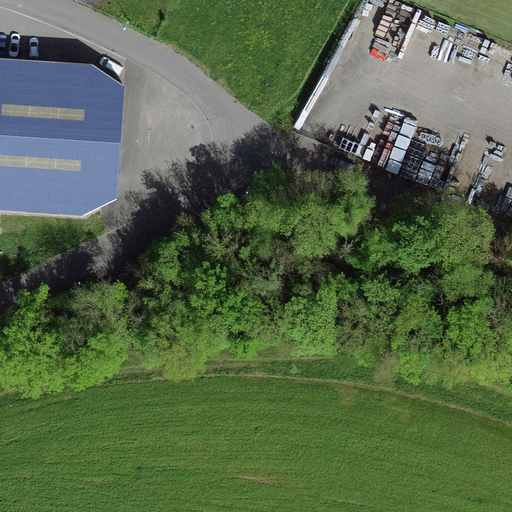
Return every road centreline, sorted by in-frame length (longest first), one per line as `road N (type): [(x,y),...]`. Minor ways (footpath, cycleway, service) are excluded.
road 1 (residential): [(0,312),(194,218),(220,202),(266,149)]
road 2 (residential): [(18,0),(136,49),(266,149)]
road 3 (residential): [(266,149),(511,265)]
